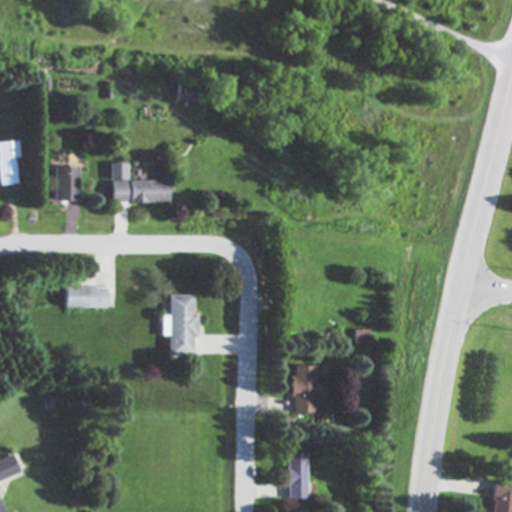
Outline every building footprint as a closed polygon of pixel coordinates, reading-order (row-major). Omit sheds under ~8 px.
[(0,185),(16,185),(13,141),(0,142),(0,185)] [(107,164),(107,203),(165,202),(165,181),(125,182),(124,164),(107,164)] [(50,201),(74,202),(75,168),(50,167),(50,201)] [(102,310),(102,289),(60,288),(60,309),(102,310)] [(188,357),(188,339),(193,339),(193,314),(189,314),(189,296),(163,296),(163,316),(157,316),(157,337),(164,337),(164,357),(188,357)] [(291,414),(312,415),(313,367),(292,366),(292,377),(288,377),(288,399),(291,399),(291,414)] [(304,499),(303,455),(283,456),(284,499),(304,499)] [(0,458),(0,479),(14,474),(8,456),(0,458)] [(511,511),(511,483),(491,482),(489,511),(511,511)]
